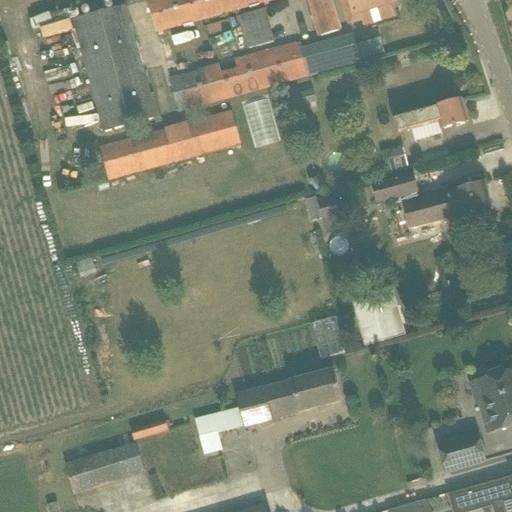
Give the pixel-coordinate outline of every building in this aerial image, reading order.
[(146,0),(156,36),(280,0),(146,0)] [(329,0),(309,0),(321,37),(339,32),(329,0)] [(396,3),(394,0),(338,0),(348,27),(363,23),(364,28),(395,19),(391,4),(396,3)] [(124,7),(74,20),(105,133),(155,119),(124,7)] [(300,43),(235,61),(238,69),(221,73),(219,65),(170,78),(179,113),(361,64),(353,35),(302,49),(300,43)] [(316,103),(312,90),(298,94),(290,97),(288,97),(292,110),(316,103)] [(468,123),(461,100),(393,119),(398,135),(439,123),(441,131),(468,123)] [(99,148),(108,182),(242,145),(232,112),(99,148)] [(408,170),(403,149),(384,154),(389,175),(408,170)] [(419,192),(414,175),(371,187),(376,204),(400,198),(409,231),(459,218),(460,218),(491,209),(484,183),(416,201),(414,194),(419,192)] [(317,199),(322,220),(346,214),(341,193),(317,199)] [(498,292),(511,288),(511,272),(494,277),(498,292)] [(360,295),(370,334),(403,325),(397,302),(400,301),(396,285),(360,295)] [(511,373),(505,375),(504,372),(501,370),(490,373),(488,377),(489,380),(479,383),(484,402),(481,403),(489,433),(511,426),(511,373)] [(341,403),(333,372),(237,397),(245,430),(272,423),(272,421),(341,403)] [(195,422),(204,456),(221,451),(217,435),(244,428),(240,411),(195,422)] [(200,456),(195,441),(191,442),(186,424),(168,430),(166,422),(132,432),(136,444),(145,473),(200,456)] [(439,446),(446,473),(485,462),(477,436),(439,446)] [(511,480),(451,498),(454,511),(472,511),(511,500),(511,480)]
